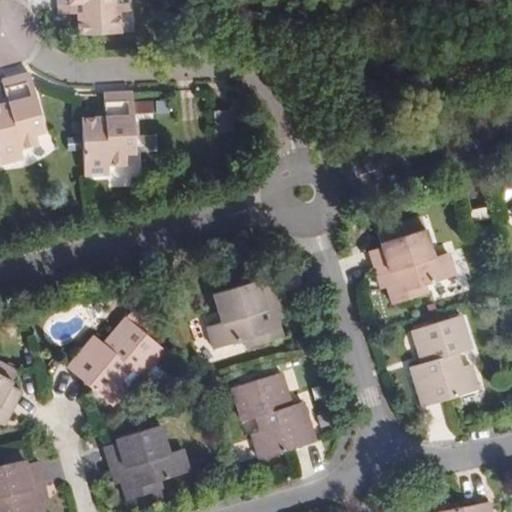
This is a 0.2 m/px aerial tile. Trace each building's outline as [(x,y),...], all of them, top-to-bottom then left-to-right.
[(130,0),(60,0),(61,12),(80,11),(81,30),(122,27),(121,8),(131,7),(130,0)] [(28,73),(23,74),(18,76),(11,78),(8,78),(0,81),(4,97),(5,103),(0,104),(0,163),(19,158),(17,150),(35,145),(33,133),(41,131),(28,73)] [(132,145),(132,88),(103,89),(103,106),(103,113),(95,113),(79,113),(82,170),(107,169),(107,160),(124,159),(124,146),(132,145)] [(477,197),(467,199),(469,208),(479,206),(477,197)] [(390,283),(388,284),(395,301),(429,289),(427,280),(456,269),(449,246),(433,252),(423,222),(379,238),(381,245),(369,249),(377,273),(385,269),(390,283)] [(381,286),(388,284),(390,283),(385,269),(377,273),(381,286)] [(280,338),(275,319),(271,320),(267,307),(278,304),(270,278),(256,283),(254,278),(212,292),(220,322),(206,327),(213,349),(243,340),(245,348),(280,338)] [(271,320),(275,319),(281,317),(278,304),(267,307),(271,320)] [(111,345),(106,341),(98,333),(70,363),(115,403),(133,383),(126,375),(135,365),(145,374),(168,347),(131,313),(112,334),(117,338),(111,345)] [(424,359),(418,361),(407,364),(418,405),(474,389),(468,363),(460,366),(456,351),(469,347),(459,313),(409,327),(416,353),(422,351),(424,359)] [(112,334),(106,341),(111,345),(117,338),(112,334)] [(0,419),(1,419),(0,418),(0,412),(4,406),(11,410),(24,388),(11,381),(13,376),(0,368),(0,419)] [(303,398),(293,402),(285,404),(283,396),(290,393),(280,368),(231,384),(242,418),(254,413),(258,428),(250,431),(258,457),(315,439),(303,398)] [(285,404),(293,402),(290,393),(283,396),(285,404)] [(0,412),(0,418),(1,419),(5,421),(11,410),(4,406),(0,412)] [(125,480),(121,481),(127,498),(163,487),(161,479),(192,469),(184,446),(170,450),(161,421),(116,434),(118,440),(104,444),(112,470),(121,467),(125,480)] [(34,486),(44,485),(38,459),(23,463),(20,448),(2,452),(4,462),(0,463),(0,511),(43,511),(42,500),(37,501),(34,486)] [(116,483),(121,481),(125,480),(121,467),(112,470),(116,483)] [(47,499),(44,485),(34,486),(37,501),(42,500),(47,499)] [(488,511),(485,497),(428,511),(427,511),(488,511)]
